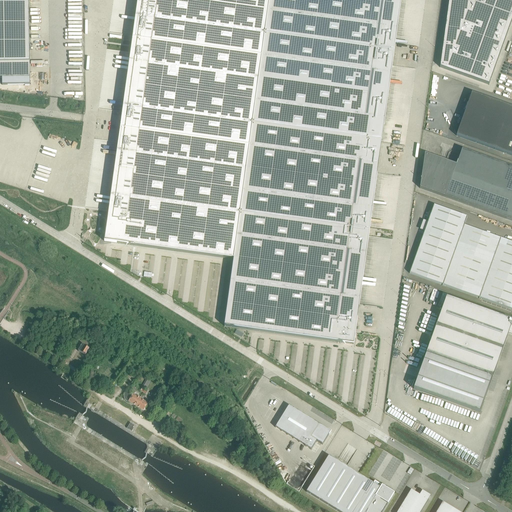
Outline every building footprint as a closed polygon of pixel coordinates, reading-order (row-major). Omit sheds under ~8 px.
[(0,0),(0,62),(30,62),(28,0),(0,0)] [(137,0),(105,242),(233,259),(252,125),(269,0),(137,0)] [(233,259),(224,327),(353,344),(381,143),(400,0),(269,0),(252,125),(233,259)] [(511,0),(448,0),(440,67),(489,85),(511,19),(511,0)] [(511,107),(472,93),(459,128),(454,130),(456,136),(511,155),(511,107)] [(64,122),(63,128),(78,131),(79,125),(64,122)] [(420,188),(511,221),(511,167),(462,150),(458,162),(457,161),(456,165),(425,154),(420,188)] [(479,298),(511,310),(511,242),(511,243),(501,239),(501,238),(500,238),(500,239),(464,226),(467,217),(434,206),(410,273),(443,285),(442,286),(443,286),(443,285),(479,298),(479,299),(479,298)] [(511,334),(511,333),(511,320),(511,321),(446,297),(426,354),(413,389),(480,413),(492,377),(509,332),(511,334)] [(78,351),(82,354),(85,356),(89,349),(82,344),(78,351)] [(120,384),(127,389),(131,384),(133,385),(137,378),(128,372),(120,384)] [(326,391),(338,392),(338,377),(323,376),(322,387),(327,387),(326,391)] [(143,393),(146,394),(147,392),(145,391),(149,385),(146,383),(142,389),(141,391),(143,393)] [(129,402),(136,406),(141,398),(140,398),(138,396),(137,397),(133,395),(132,395),(132,394),(128,391),(126,394),(125,393),(124,394),(124,395),(124,396),(124,397),(124,398),(125,399),(125,400),(126,401),(127,402),(128,400),(130,401),(129,402)] [(141,398),(136,406),(143,411),(148,404),(142,400),(143,399),(141,398)] [(289,405),(275,427),(311,450),(317,441),(322,445),(329,435),(329,434),(331,431),(328,430),(328,429),(289,405)] [(329,456),(306,492),(338,511),(382,511),(394,494),(385,488),(384,489),(381,488),(382,486),(381,486),(375,482),(374,484),(329,456)] [(411,490),(397,511),(420,511),(428,500),(431,496),(422,491),(419,495),(411,490)] [(450,511),(453,509),(443,503),(437,511),(450,511)]
